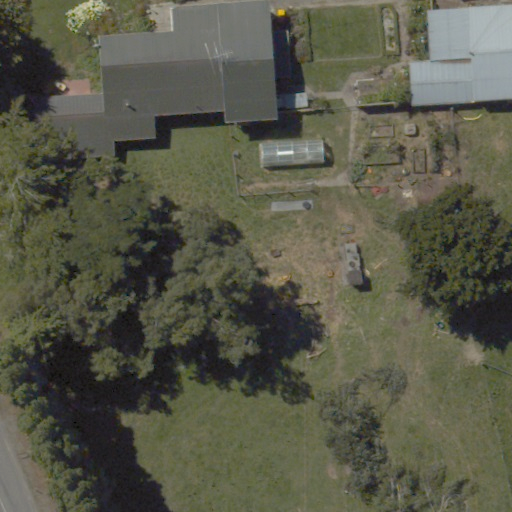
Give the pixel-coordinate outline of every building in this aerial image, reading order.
[(511,0),(486,0),(491,126),(511,124),(511,0)] [(226,134),(272,132),(265,5),(162,11),(164,34),(107,38),(113,147),(155,145),(153,123),(225,119),(226,134)] [(393,112),(393,69),(353,68),(352,112),(393,112)] [(486,332),(511,331),(511,193),(486,194),(486,332)] [(462,511),(511,511),(511,408),(492,409),(462,511)]
